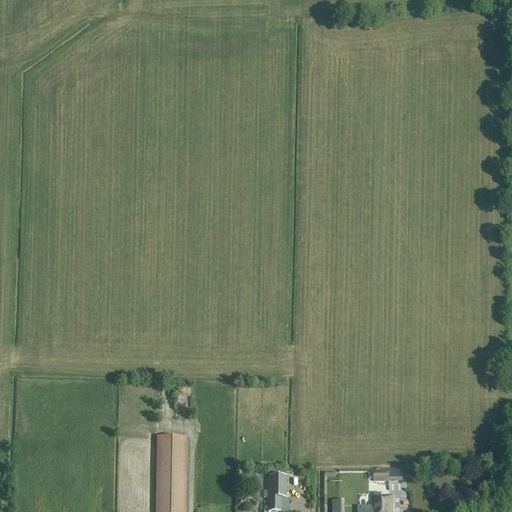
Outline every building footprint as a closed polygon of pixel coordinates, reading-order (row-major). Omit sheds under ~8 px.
[(156,438),(154,511),(186,511),(187,438),(156,438)] [(286,500),(286,470),(268,471),(268,477),(267,477),(268,492),(262,492),(263,499),(267,499),(267,511),(288,511),(288,500),(286,500)] [(374,471),(374,483),(388,483),(403,483),(403,471),(388,471),(374,471)] [(391,511),(391,497),(372,498),(372,511),(391,511)] [(343,511),(344,499),(331,499),(331,511),(343,511)] [(235,500),(235,509),(244,509),(244,500),(235,500)]
